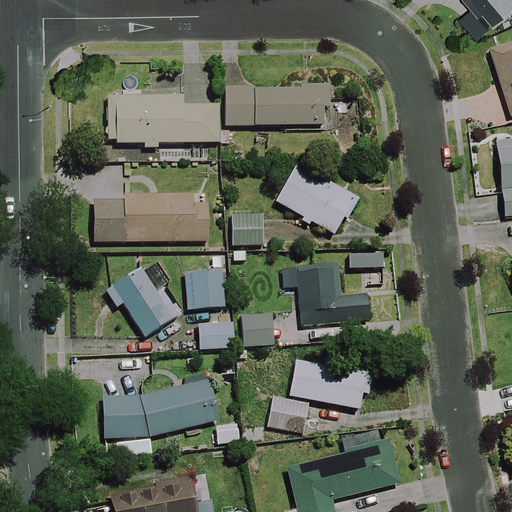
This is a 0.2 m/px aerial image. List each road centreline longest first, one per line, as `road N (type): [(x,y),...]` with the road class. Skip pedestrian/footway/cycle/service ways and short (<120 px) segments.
road 1 (residential): [(18,19),(345,13),(385,40),(413,83),(478,511)]
road 2 (tertiary): [(36,511),(22,380),(18,19)]
